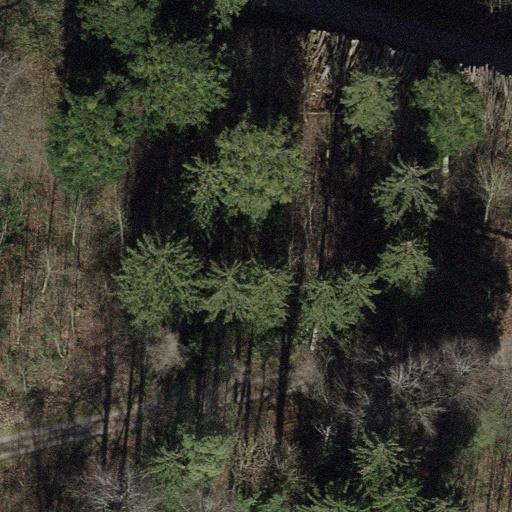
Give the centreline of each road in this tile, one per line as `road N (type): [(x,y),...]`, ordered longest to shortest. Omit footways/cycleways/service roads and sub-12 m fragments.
road 1 (track): [(511,356),(389,358),(0,455)]
road 2 (track): [(291,0),(511,64)]
